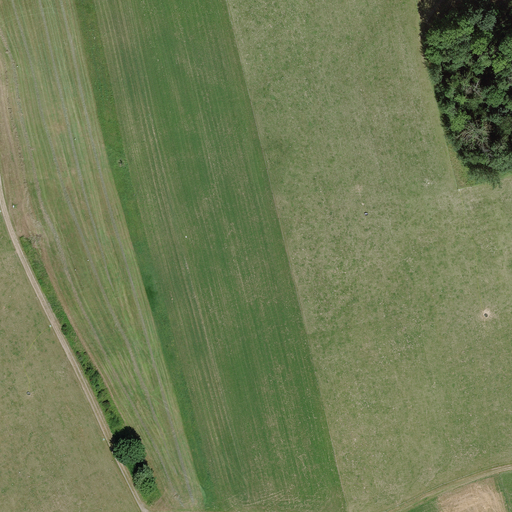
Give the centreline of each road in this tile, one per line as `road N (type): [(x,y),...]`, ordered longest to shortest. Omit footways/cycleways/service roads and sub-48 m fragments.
road 1 (track): [(0,188),(24,260),(144,511)]
road 2 (track): [(511,468),(393,511)]
